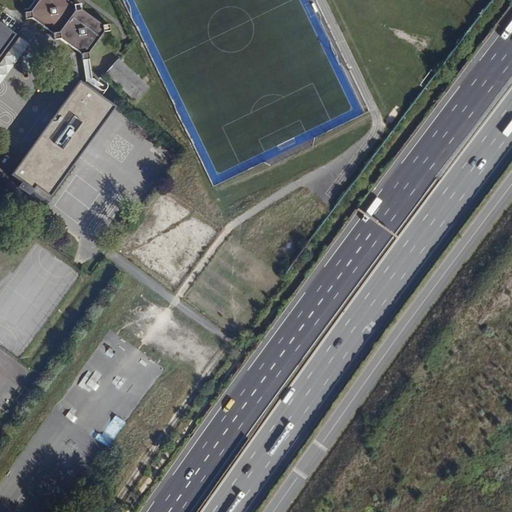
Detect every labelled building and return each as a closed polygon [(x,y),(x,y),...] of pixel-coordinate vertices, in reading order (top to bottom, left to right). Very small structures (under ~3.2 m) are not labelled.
[(83,60),(89,59),(88,53),(103,32),(110,30),(108,24),(103,25),(81,10),(80,4),(74,5),(67,0),(39,0),(31,12),(25,13),(26,19),(32,18),(54,34),(54,40),(60,39),(81,54),(83,60)] [(0,55),(15,34),(0,23),(0,55)] [(92,79),(89,59),(83,60),(86,81),(84,84),(101,96),(106,89),(92,79)] [(148,87),(117,60),(106,73),(136,101),(148,87)] [(115,107),(101,96),(84,84),(79,81),(12,175),(33,190),(36,186),(49,196),(115,107)]
